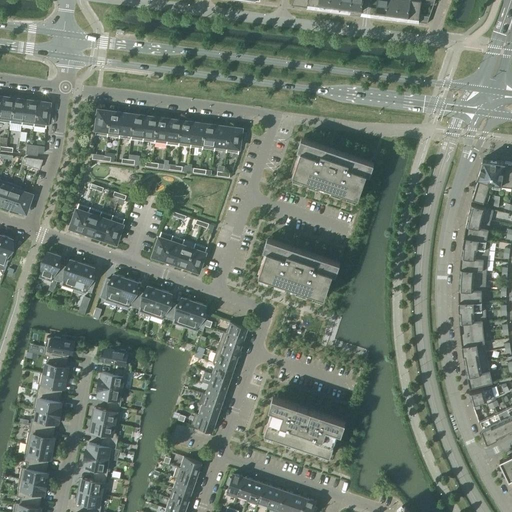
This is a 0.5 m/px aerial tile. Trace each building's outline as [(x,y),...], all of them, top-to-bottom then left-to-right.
[(329,0),(329,7),(340,9),(340,0),(329,0)] [(340,0),(340,9),(350,10),(351,0),(340,0)] [(351,0),(350,10),(361,12),(363,0),(351,0)] [(376,0),(375,14),(386,15),(388,0),(376,0)] [(388,0),(386,15),(397,16),(398,0),(388,0)] [(398,0),(397,16),(407,18),(409,0),(398,0)] [(409,0),(407,18),(418,19),(418,22),(427,23),(429,16),(419,15),(421,0),(418,0),(409,0)] [(9,123),(10,123),(13,99),(13,98),(7,97),(1,96),(0,103),(0,121),(9,122),(9,123)] [(21,125),(21,124),(25,99),(18,98),(13,98),(13,99),(10,123),(21,124),(21,125)] [(33,126),(36,102),(37,101),(31,100),(25,99),(21,124),(33,126)] [(36,102),(33,126),(45,127),(44,128),(45,128),(49,103),(42,102),(37,101),(36,102)] [(107,136),(110,112),(111,111),(105,110),(98,109),(95,135),(96,134),(107,136)] [(119,138),(122,112),(116,112),(116,111),(111,111),(110,112),(107,136),(108,136),(119,137),(119,138)] [(130,139),(131,139),(134,115),(134,114),(129,113),(122,112),(119,138),(120,132),(131,134),(130,139)] [(142,141),(143,141),(146,115),(140,115),(134,114),(134,115),(131,139),(143,140),(142,141)] [(154,143),(155,143),(158,118),(158,117),(153,116),(152,116),(148,116),(146,115),(143,141),(143,140),(154,142),(154,143)] [(166,144),(167,144),(170,119),(164,118),(158,117),(158,118),(155,143),(155,142),(166,143),(166,144)] [(178,146),(182,121),(182,120),(176,120),(176,119),(170,119),(167,144),(178,145),(178,146)] [(190,147),(194,122),(188,121),(187,121),(182,120),(182,121),(178,146),(179,146),(179,145),(190,147)] [(202,149),(206,125),(206,123),(200,123),(194,122),(190,147),(191,147),(202,148),(202,149)] [(214,150),(214,151),(218,125),(211,124),(206,123),(206,125),(202,149),(203,149),(203,148),(214,150)] [(226,152),(229,128),(229,127),(224,126),(219,125),(218,125),(214,151),(215,150),(226,151),(226,152)] [(229,128),(226,152),(226,151),(238,153),(238,154),(240,145),(240,142),(242,143),(243,143),(245,136),(241,135),(241,132),(242,129),(242,128),(235,127),(229,127),(229,128)] [(305,139),(304,139),(302,146),(301,150),(293,174),(316,182),(324,184),(325,184),(358,196),(366,173),(368,168),(370,161),(331,148),(328,147),(306,139),(305,139)] [(30,144),(29,155),(36,156),(37,153),(43,153),(44,146),(43,146),(30,144)] [(501,184),(504,161),(497,160),(497,158),(484,156),(483,159),(483,158),(483,159),(477,176),(490,181),(492,182),(501,183),(501,184)] [(30,158),(27,165),(39,169),(42,159),(30,158)] [(501,184),(511,186),(511,184),(511,162),(504,161),(501,184)] [(483,202),(490,181),(477,176),(477,177),(479,178),(472,199),(483,202)] [(0,203),(2,204),(9,183),(0,179),(0,203)] [(2,204),(13,208),(20,186),(9,183),(2,204)] [(20,186),(13,208),(24,212),(30,194),(19,191),(21,186),(20,186)] [(77,230),(82,231),(82,230),(90,208),(90,207),(89,207),(79,204),(79,203),(78,203),(76,208),(70,227),(77,230)] [(470,205),(468,214),(490,219),(493,209),(471,203),(470,205)] [(87,233),(93,235),(102,211),(101,211),(90,208),(82,230),(82,231),(87,233)] [(99,237),(105,239),(105,238),(113,215),(112,215),(102,212),(102,211),(93,235),(99,237)] [(468,214),(466,225),(488,229),(490,219),(468,214)] [(105,238),(105,239),(110,241),(116,243),(125,219),(124,218),(124,219),(113,216),(113,215),(105,238)] [(466,225),(464,236),(490,240),(486,240),(488,229),(466,225)] [(159,258),(164,259),(165,258),(173,235),(172,235),(172,236),(161,232),(161,231),(159,237),(153,255),(159,258)] [(0,263),(2,264),(11,238),(9,238),(0,234),(0,263)] [(169,261),(176,263),(184,239),(183,240),(173,236),(173,235),(165,258),(164,259),(169,261)] [(464,236),(462,246),(489,250),(490,240),(464,236)] [(290,284),(291,284),(325,296),(332,273),(334,268),(336,261),(335,260),(297,247),(294,246),(272,239),(271,238),(268,245),(267,250),(259,273),(282,281),(290,284)] [(182,265),(187,267),(187,266),(195,243),(193,248),(183,245),(184,239),(176,263),(182,265)] [(187,266),(187,267),(192,269),(199,271),(205,252),(207,247),(206,247),(195,244),(196,243),(195,243),(187,266)] [(462,246),(461,257),(487,260),(488,259),(489,250),(462,246)] [(52,279),(57,281),(62,268),(61,268),(61,269),(56,267),(57,263),(60,255),(57,254),(48,251),(39,277),(51,281),(52,279)] [(461,257),(459,268),(486,270),(487,260),(461,257)] [(62,284),(74,288),(82,263),(71,259),(68,267),(67,271),(66,271),(61,269),(62,268),(57,281),(63,282),(62,284)] [(82,263),(74,288),(84,292),(85,292),(86,291),(91,292),(96,279),(95,279),(95,281),(94,280),(90,279),(90,278),(91,275),(94,267),(82,263)] [(459,268),(459,279),(486,280),(486,272),(486,270),(459,268)] [(105,299),(117,303),(126,277),(114,273),(111,282),(110,285),(110,286),(105,284),(105,283),(101,295),(105,297),(106,297),(105,299)] [(129,305),(135,307),(139,294),(138,295),(133,294),(134,294),(133,293),(135,290),(137,281),(126,277),(117,303),(129,307),(129,305)] [(459,279),(458,290),(485,290),(486,282),(486,280),(459,279)] [(139,311),(151,315),(160,289),(148,285),(145,293),(144,297),(139,296),(139,294),(135,307),(140,309),(139,311)] [(163,317),(169,319),(173,306),(172,307),(168,305),(167,305),(169,301),(172,293),(160,289),(151,315),(163,319),(163,317)] [(458,290),(458,301),(485,301),(485,292),(485,290),(458,290)] [(173,322),(185,327),(194,301),(182,297),(179,305),(178,309),(173,307),(173,306),(169,319),(174,320),(173,322)] [(194,301),(185,327),(197,331),(197,329),(203,330),(207,318),(207,317),(206,319),(202,317),(201,317),(203,313),(206,305),(194,301)] [(458,301),(459,311),(486,310),(485,301),(458,301)] [(101,311),(95,309),(93,316),(98,318),(101,311)] [(459,312),(459,322),(486,320),(486,310),(459,311),(459,312)] [(459,322),(460,333),(483,331),(482,321),(486,321),(486,320),(459,322)] [(223,331),(246,339),(247,337),(244,337),(247,327),(247,328),(246,327),(230,322),(226,332),(223,331)] [(223,331),(219,342),(243,350),(244,348),(241,347),(243,341),(246,342),(246,339),(223,331)] [(460,333),(461,345),(484,342),(483,333),(483,331),(460,333)] [(45,348),(44,355),(68,359),(69,352),(70,353),(72,353),(74,342),(73,341),(60,339),(60,338),(54,337),(54,338),(47,336),(45,348)] [(219,342),(216,352),(239,360),(240,358),(237,357),(239,351),(242,352),(243,350),(219,342)] [(461,345),(463,355),(486,351),(485,350),(484,343),(484,342),(461,345)] [(115,362),(114,368),(130,371),(132,365),(130,364),(132,353),(125,351),(125,350),(119,349),(119,350),(107,348),(105,347),(103,360),(104,360),(115,362)] [(463,355),(465,365),(487,361),(486,351),(463,355)] [(216,352),(212,362),(236,370),(237,368),(234,367),(236,361),(239,362),(239,360),(216,352)] [(40,372),(67,377),(68,376),(68,372),(67,372),(68,366),(67,366),(67,365),(68,359),(44,355),(48,356),(47,362),(46,362),(44,372),(40,372)] [(465,365),(467,376),(489,371),(488,363),(487,361),(465,365)] [(215,364),(212,373),(232,380),(233,378),(230,377),(232,371),(235,372),(236,370),(212,362),(212,363),(215,364)] [(99,377),(98,383),(99,383),(125,388),(128,376),(126,376),(127,371),(130,372),(130,371),(114,368),(113,374),(102,372),(101,377),(100,377),(99,377)] [(489,371),(467,376),(470,388),(492,382),(489,371)] [(38,383),(37,390),(61,394),(62,388),(64,388),(65,382),(66,383),(67,379),(67,377),(40,372),(38,383)] [(212,373),(209,384),(229,391),(230,389),(227,388),(229,382),(232,383),(232,380),(212,373)] [(108,398),(107,403),(120,406),(121,400),(123,400),(125,388),(99,383),(98,383),(97,389),(98,390),(99,390),(98,392),(98,396),(108,398)] [(202,392),(202,393),(225,401),(226,399),(223,398),(225,392),(228,393),(229,391),(209,384),(205,393),(202,392)] [(494,398),(491,387),(469,392),(472,404),(494,398)] [(35,396),(33,407),(59,412),(61,413),(62,407),(60,407),(61,401),(60,401),(60,400),(61,394),(37,390),(36,397),(35,396)] [(202,393),(198,403),(222,411),(223,409),(220,408),(222,402),(225,403),(225,401),(202,393)] [(274,403),(272,408),(264,432),(288,440),(296,442),(328,453),(330,454),(338,431),(339,426),(340,423),(342,419),(341,419),(302,405),(300,404),(277,397),(276,396),(275,401),(274,403)] [(92,417),(92,419),(119,424),(121,412),(119,411),(120,406),(107,403),(106,409),(95,407),(95,408),(94,413),(93,413),(92,417)] [(195,413),(216,420),(218,412),(221,413),(222,411),(198,403),(202,405),(198,414),(195,413)] [(32,418),(30,425),(54,430),(55,424),(55,423),(57,423),(58,418),(60,418),(61,413),(59,412),(33,407),(33,408),(37,409),(35,418),(32,418)] [(511,419),(507,408),(497,413),(507,433),(511,430),(511,419)] [(216,420),(195,413),(191,424),(211,431),(212,432),(216,420)] [(497,413),(487,417),(497,438),(507,433),(497,413)] [(497,438),(487,417),(478,421),(487,443),(497,438)] [(102,432),(101,439),(117,442),(118,435),(116,435),(119,424),(92,419),(91,420),(91,425),(92,425),(91,430),(102,432)] [(28,432),(26,443),(54,448),(54,446),(55,443),(53,442),(54,437),(53,436),(54,430),(30,425),(29,432),(28,432)] [(86,448),(85,454),(112,459),(114,448),(116,448),(117,442),(101,439),(100,444),(89,442),(88,448),(87,448),(86,448)] [(25,454),(23,461),(47,465),(49,459),(49,458),(50,459),(51,454),(51,453),(53,453),(53,450),(54,448),(26,443),(24,454),(25,454)] [(94,474),(106,476),(108,470),(110,470),(112,460),(112,459),(85,454),(83,460),(84,460),(85,461),(84,466),(95,469),(94,474)] [(511,454),(499,461),(508,479),(511,477),(511,454)] [(177,466),(200,474),(201,472),(198,471),(201,462),(184,457),(180,467),(177,466)] [(22,467),(19,478),(45,483),(47,483),(48,478),(46,477),(47,475),(47,472),(46,472),(46,471),(47,465),(23,461),(28,462),(27,468),(22,467)] [(177,466),(173,476),(197,484),(197,482),(195,482),(197,475),(200,476),(200,474),(177,466)] [(226,494),(237,498),(244,476),(236,473),(234,473),(234,472),(234,473),(234,472),(233,472),(233,473),(231,478),(229,478),(227,484),(229,485),(227,490),(227,491),(226,494)] [(78,488),(78,489),(105,495),(107,483),(105,482),(106,476),(94,474),(93,480),(82,478),(82,479),(81,484),(79,484),(79,488),(78,488)] [(176,478),(173,488),(193,495),(194,493),(191,492),(193,486),(196,487),(197,484),(173,476),(173,477),(176,478)] [(246,501),(247,501),(254,480),(254,479),(253,479),(244,476),(237,498),(238,494),(247,498),(246,501)] [(18,491),(17,495),(41,500),(42,495),(42,494),(43,494),(44,491),(44,489),(46,489),(47,483),(45,483),(19,478),(17,489),(18,489),(18,491)] [(247,501),(257,505),(264,483),(256,480),(255,480),(254,479),(254,480),(247,501)] [(267,508),(275,487),(274,487),(274,486),(264,483),(257,505),(258,505),(259,501),(268,505),(267,508)] [(267,508),(277,511),(285,490),(277,487),(275,487),(275,486),(275,487),(267,508)] [(173,488),(170,498),(190,505),(191,503),(188,502),(190,496),(193,497),(193,495),(173,488)] [(88,504),(87,509),(100,511),(101,505),(99,505),(101,494),(105,495),(78,489),(78,491),(77,495),(79,496),(78,497),(78,501),(77,502),(88,504)] [(279,508),(289,511),(295,494),(295,493),(294,493),(285,490),(277,511),(278,511),(279,508)] [(300,511),(305,497),(297,494),(296,494),(295,493),(295,494),(289,511),(300,511)] [(15,502),(12,511),(39,511),(41,507),(39,507),(41,500),(17,495),(16,496),(21,497),(20,503),(15,502)] [(305,497),(300,511),(314,511),(316,507),(314,507),(316,502),(316,501),(316,500),(316,501),(315,501),(315,500),(305,497)] [(170,498),(166,508),(177,511),(184,511),(186,506),(189,507),(190,505),(170,498)]
